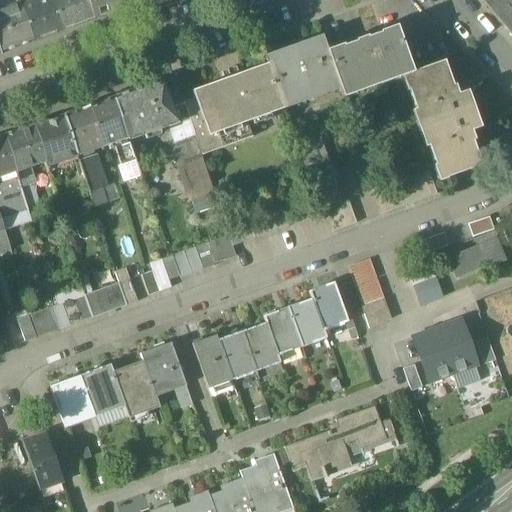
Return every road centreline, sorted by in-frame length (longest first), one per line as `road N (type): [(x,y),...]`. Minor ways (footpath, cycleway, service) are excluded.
road 1 (residential): [(511,179),(486,199),(27,364),(0,389)]
road 2 (tertiary): [(266,0),(0,97)]
